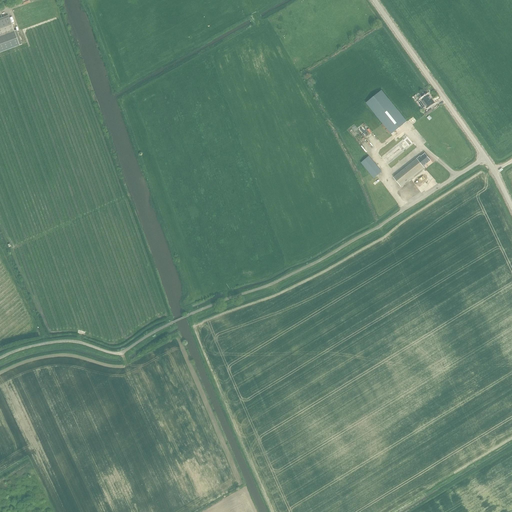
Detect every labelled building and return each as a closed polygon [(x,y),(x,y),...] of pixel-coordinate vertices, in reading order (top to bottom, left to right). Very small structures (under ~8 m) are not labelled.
[(9,17),(0,20),(0,52),(19,45),(9,17)] [(407,121),(381,90),(366,103),(391,134),(407,121)] [(421,100),(418,102),(422,107),(424,105),(425,105),(427,104),(429,107),(434,103),(431,99),(428,95),(421,100)] [(405,132),(379,154),(389,166),(415,144),(405,132)] [(420,156),(417,159),(423,166),(431,160),(425,153),(421,157),(420,156)] [(374,178),(382,172),(369,156),(361,163),(374,178)] [(415,160),(393,177),(401,187),(424,168),(423,166),(417,159),(415,160)]
